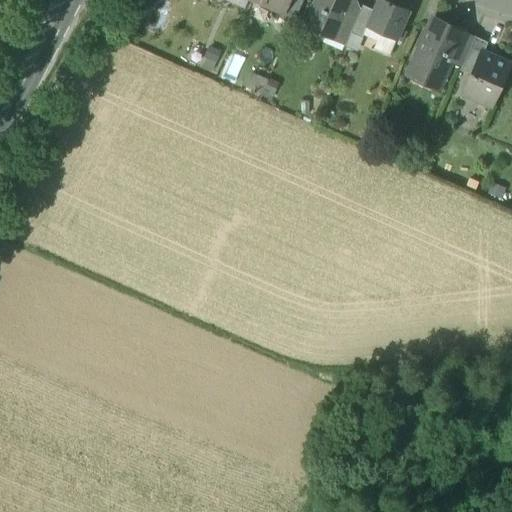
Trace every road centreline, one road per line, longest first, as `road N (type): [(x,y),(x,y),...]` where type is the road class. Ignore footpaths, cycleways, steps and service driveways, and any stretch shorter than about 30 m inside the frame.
road 1 (track): [(334,511),(366,387),(511,372)]
road 2 (primary): [(0,143),(68,0)]
